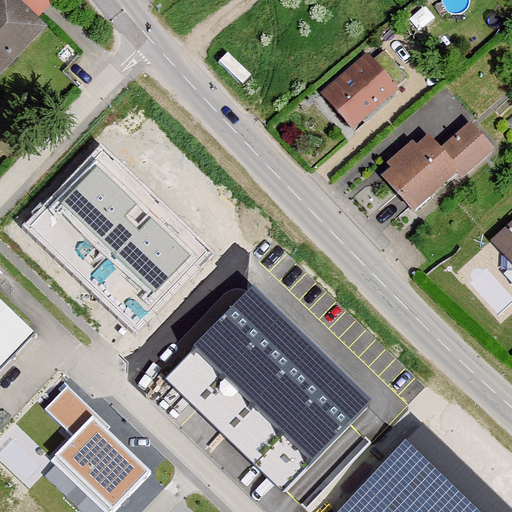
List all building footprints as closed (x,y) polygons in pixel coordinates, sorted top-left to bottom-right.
[(16,0),(0,0),(0,73),(45,29),(16,0)] [(376,45),(319,97),(349,131),(407,78),(376,45)] [(425,137),(380,177),(413,214),(457,176),(461,180),(492,152),(467,124),(437,150),(425,137)] [(22,229),(134,337),(212,257),(100,149),(22,229)] [(511,224),(492,242),(511,265),(511,224)] [(252,287),(165,379),(282,490),(370,399),(252,287)] [(0,353),(23,328),(0,306),(0,353)] [(91,416),(54,454),(113,510),(150,472),(91,416)] [(470,511),(406,450),(346,511),(470,511)]
